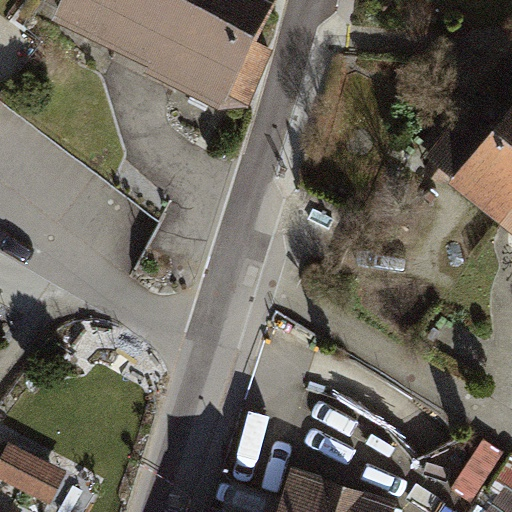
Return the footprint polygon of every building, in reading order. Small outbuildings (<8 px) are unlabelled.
[(150,68),(181,0),(66,0),(56,24),(131,59),(150,68)] [(181,0),(150,68),(147,75),(228,113),(242,83),(280,0),(181,0)] [(511,131),(468,189),(511,222),(511,131)] [(67,478),(12,449),(0,470),(0,476),(53,505),(67,478)] [(391,511),(395,500),(290,469),(277,511),(207,511),(199,509),(198,511),(391,511)]
